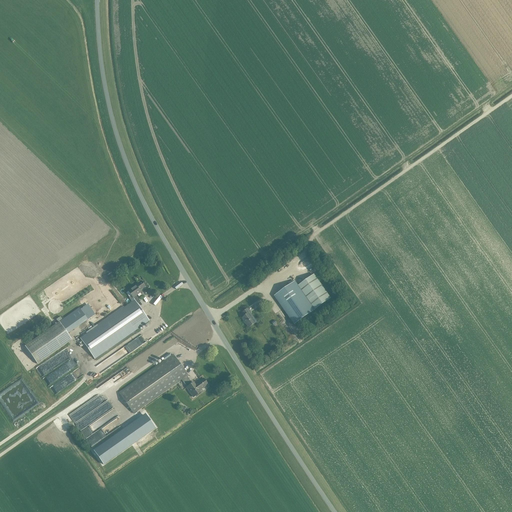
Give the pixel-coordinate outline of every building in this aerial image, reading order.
[(314,274),(298,286),(295,282),(275,296),(294,324),(315,310),(331,298),(314,274)] [(129,298),(132,302),(134,300),(133,298),(141,292),(140,291),(145,287),(141,281),(138,283),(135,285),(136,286),(128,291),(131,296),(129,298)] [(134,300),(132,302),(80,338),(95,359),(149,321),(134,300)] [(79,308),(59,322),(25,346),(37,364),(72,340),(67,334),(87,320),(79,308)] [(250,313),(248,309),(242,313),(245,316),(242,318),(245,321),(246,323),(249,328),(257,322),(250,313)] [(182,380),(187,376),(188,375),(173,355),(119,393),(134,414),(182,380)] [(61,374),(68,372),(66,366),(59,368),(61,374)] [(192,383),(187,376),(182,380),(187,387),(186,388),(193,397),(200,392),(199,391),(208,385),(203,378),(195,385),(193,383),(192,383)] [(103,425),(110,420),(107,415),(100,420),(103,425)] [(148,416),(96,453),(105,465),(146,436),(149,434),(157,429),(148,416)]
